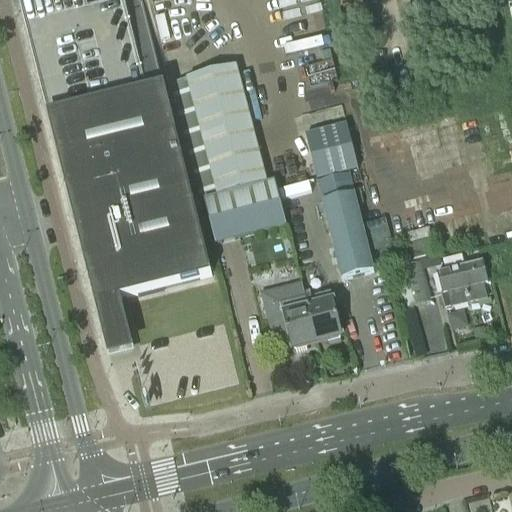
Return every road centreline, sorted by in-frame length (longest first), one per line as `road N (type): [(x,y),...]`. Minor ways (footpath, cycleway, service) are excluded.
road 1 (secondary): [(511,400),(98,497)]
road 2 (unclassified): [(185,431),(511,360)]
road 3 (unclassified): [(98,497),(23,210)]
road 4 (secondary): [(237,511),(511,438)]
road 5 (unclassified): [(0,273),(60,506)]
road 6 (unclassified): [(511,476),(376,511)]
